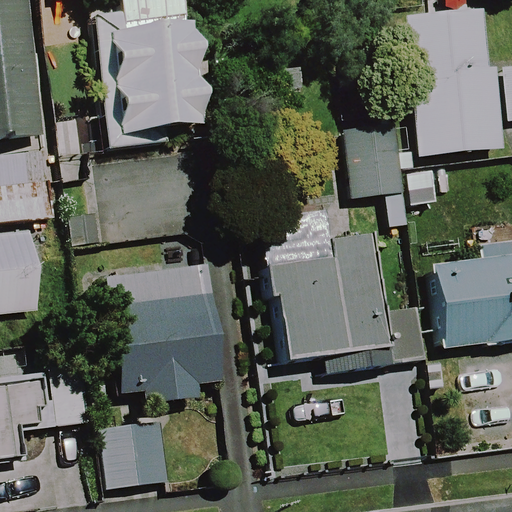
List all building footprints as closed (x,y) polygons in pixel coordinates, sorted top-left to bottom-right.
[(0,145),(36,140),(15,0),(9,0),(0,1),(0,145)] [(77,0),(93,113),(56,118),(61,161),(99,156),(138,150),(137,141),(193,134),(176,4),(175,0),(77,0)] [(493,155),(476,14),(394,24),(411,165),(493,155)] [(511,125),(511,72),(497,74),(502,126),(511,125)] [(397,198),(388,129),(338,136),(346,204),(397,198)] [(0,226),(46,224),(41,158),(0,161),(0,226)] [(364,244),(321,249),(317,212),(248,220),(258,310),(270,308),(277,368),(376,357),(364,244)] [(0,318),(33,315),(25,240),(0,242),(0,318)] [(511,247),(471,252),(472,269),(427,274),(436,355),(511,346),(511,247)] [(210,386),(194,274),(95,289),(111,400),(132,397),(134,412),(186,405),(184,390),(210,386)] [(78,427),(68,353),(0,361),(0,464),(35,460),(31,433),(78,427)] [(164,485),(154,425),(93,434),(103,495),(164,485)]
